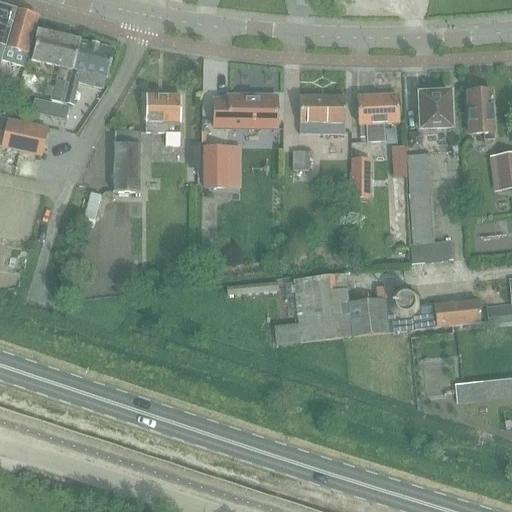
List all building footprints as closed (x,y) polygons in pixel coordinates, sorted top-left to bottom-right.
[(0,65),(1,62),(14,66),(23,69),(38,18),(0,6),(0,65)] [(71,71),(78,43),(37,33),(31,61),(59,68),(53,97),(52,97),(50,102),(63,105),(71,71)] [(71,71),(63,105),(66,105),(72,107),(78,84),(102,90),(103,90),(106,79),(107,79),(114,51),(78,43),(71,71)] [(421,131),(451,130),(449,92),(419,93),(421,131)] [(491,92),(467,93),(469,136),(483,135),(484,142),(494,141),(491,92)] [(146,135),(165,135),(165,148),(179,149),(180,98),(146,97),(146,135)] [(214,130),(276,130),(276,99),(229,97),(229,101),(215,101),(214,130)] [(359,128),(366,128),(367,146),(384,145),(383,127),(398,127),(396,97),(357,99),(359,128)] [(345,99),(300,98),(299,136),(344,136),(345,99)] [(49,101),(47,110),(64,114),(66,105),(63,105),(50,102),(49,101)] [(1,149),(41,157),(47,130),(8,121),(1,149)] [(186,123),(185,139),(201,140),(202,124),(186,123)] [(410,152),(421,151),(420,136),(410,137),(410,152)] [(314,140),(312,150),(331,154),(333,145),(314,140)] [(139,195),(140,147),(115,146),(114,195),(139,195)] [(204,189),(228,189),(228,149),(204,149),(204,189)] [(390,149),(371,149),(371,188),(390,188),(390,149)] [(313,153),(293,153),(293,172),(309,172),(309,159),(313,159),(313,153)] [(413,247),(434,245),(434,240),(428,156),(407,157),(413,247)] [(511,157),(497,159),(501,191),(511,189),(511,157)] [(370,161),(351,161),(351,199),(370,199),(370,161)] [(90,194),(83,220),(94,223),(101,197),(90,194)] [(434,245),(413,247),(410,247),(412,267),(452,262),(451,243),(434,245)] [(479,303),(419,309),(420,303),(417,296),(412,292),(406,289),(399,290),(393,294),(390,300),(389,306),(349,311),(347,292),(337,293),(335,278),(295,282),(302,345),(401,334),(401,333),(481,325),(479,303)] [(227,290),(228,300),(278,296),(277,286),(227,290)] [(485,325),(511,321),(511,307),(484,311),(485,325)] [(354,369),(360,352),(336,344),(330,361),(354,369)] [(490,384),(473,386),(475,402),(492,400),(490,384)]
